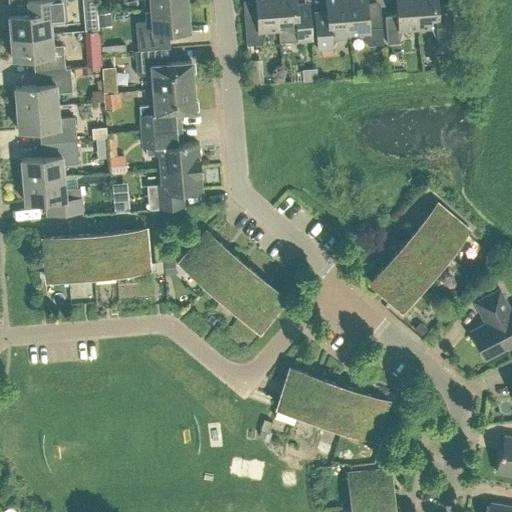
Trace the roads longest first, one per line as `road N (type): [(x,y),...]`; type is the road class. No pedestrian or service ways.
road 1 (residential): [(0,339),(156,325),(231,378),(257,370),(328,284)]
road 2 (residential): [(328,284),(326,266),(243,190),(224,0)]
road 3 (residential): [(445,511),(458,407),(439,379),(328,284)]
